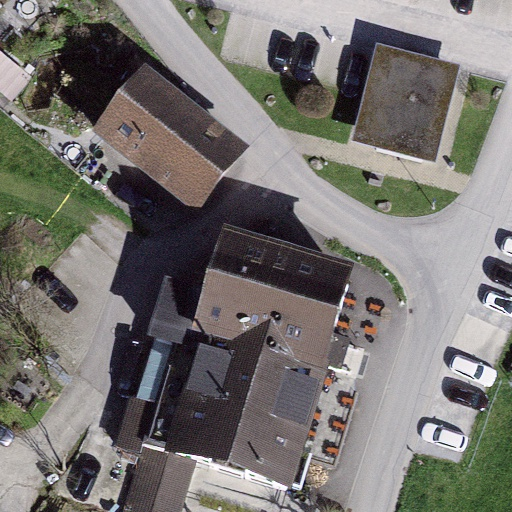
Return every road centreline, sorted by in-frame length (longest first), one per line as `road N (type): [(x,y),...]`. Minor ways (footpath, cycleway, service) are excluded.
road 1 (unclassified): [(436,289),(322,208),(151,0)]
road 2 (unknown): [(322,208),(140,295),(83,409)]
road 3 (unclassified): [(436,289),(375,511)]
road 4 (unclassified): [(511,189),(503,216),(436,289)]
